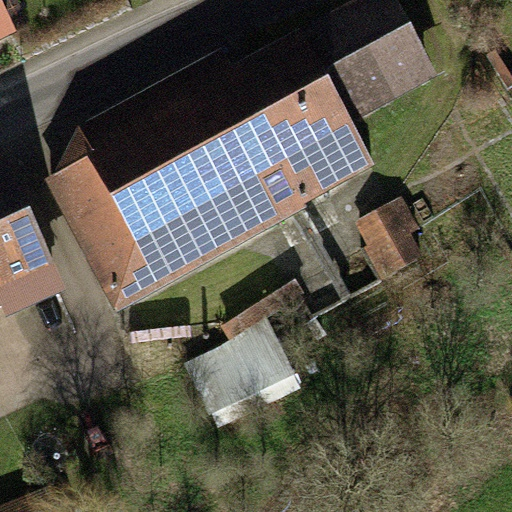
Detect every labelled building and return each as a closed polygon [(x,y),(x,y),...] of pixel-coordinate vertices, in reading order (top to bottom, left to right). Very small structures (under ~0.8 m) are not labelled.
[(78,133),(46,190),(121,321),(376,177),(353,136),(439,87),(389,0),(368,0),(235,75),(222,52),(78,133)] [(0,42),(9,39),(0,21),(0,42)] [(0,314),(56,289),(0,168),(0,314)] [(387,276),(433,256),(408,199),(362,220),(387,276)] [(227,430),(311,388),(277,320),(193,362),(227,430)] [(54,511),(48,498),(15,511),(54,511)]
